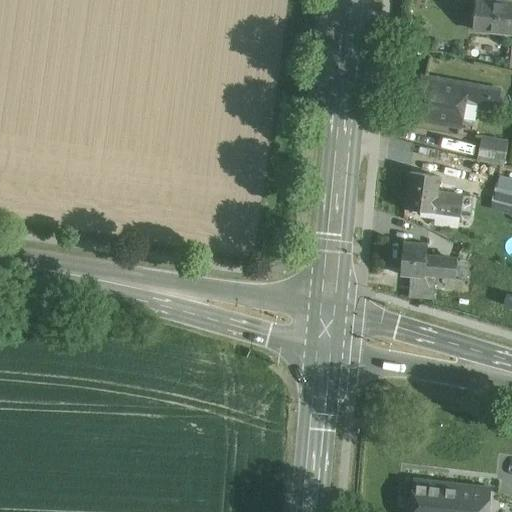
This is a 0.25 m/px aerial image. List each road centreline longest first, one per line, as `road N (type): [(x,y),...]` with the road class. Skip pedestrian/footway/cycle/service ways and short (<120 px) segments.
road 1 (tertiary): [(0,267),(105,280),(329,331)]
road 2 (secondary): [(329,331),(361,0)]
road 3 (tertiary): [(329,331),(511,372)]
road 4 (secondary): [(313,511),(329,331)]
